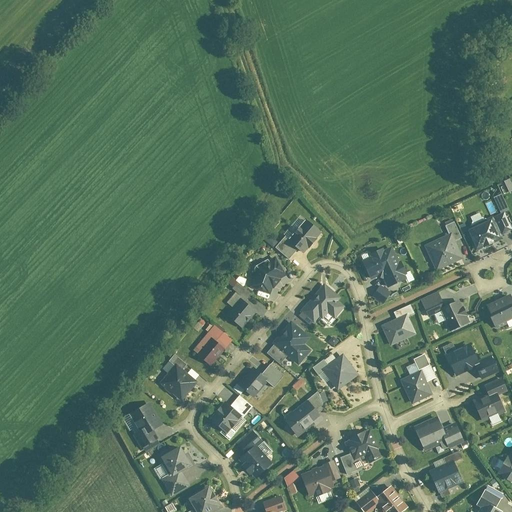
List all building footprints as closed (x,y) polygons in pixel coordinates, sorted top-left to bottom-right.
[(504,216),(494,221),(499,234),(510,229),(504,216)] [(324,232),(308,220),(290,243),(306,256),(324,232)] [(474,230),(483,250),(503,241),(499,234),(494,221),(474,230)] [(456,234),(427,246),(438,272),(467,260),(456,234)] [(284,240),(278,249),(292,260),(299,250),(284,240)] [(396,288),(409,283),(394,247),(361,261),(368,278),(389,270),(396,288)] [(269,250),(243,279),(266,300),(292,271),(269,250)] [(326,283),(303,311),(317,323),(322,317),(325,319),(330,313),(337,319),(347,307),(340,301),(343,297),(326,283)] [(393,293),(381,286),(374,298),(386,305),(393,293)] [(249,293),(234,310),(249,323),(264,306),(249,293)] [(441,293),(423,301),(429,315),(446,308),(441,293)] [(511,296),(484,309),(495,334),(511,326),(511,296)] [(462,303),(443,311),(451,332),(470,324),(462,303)] [(408,314),(383,326),(394,347),(419,335),(408,314)] [(301,365),(312,351),(306,346),(316,334),(296,318),(275,344),(301,365)] [(232,343),(218,332),(205,348),(219,359),(232,343)] [(447,359),(455,377),(480,365),(472,347),(447,359)] [(346,355),(324,370),(339,392),(361,378),(346,355)] [(288,366),(293,360),(289,357),(284,363),(288,366)] [(201,382),(181,363),(163,381),(183,401),(201,382)] [(479,372),(483,383),(502,375),(497,364),(479,372)] [(267,374),(256,365),(242,383),(257,395),(268,381),(276,387),(286,376),(274,366),(267,374)] [(420,373),(403,383),(414,405),(432,395),(420,373)] [(302,378),(294,387),(299,392),(306,383),(302,378)] [(472,402),(481,423),(503,413),(494,392),(472,402)] [(246,411),(231,397),(213,417),(228,431),(246,411)] [(164,425),(150,401),(133,411),(142,427),(137,430),(145,445),(160,437),(156,430),(164,425)] [(326,422),(315,402),(288,417),(300,437),(326,422)] [(440,418),(415,428),(425,452),(445,444),(448,451),(464,445),(455,421),(443,426),(440,418)] [(257,479),(276,465),(261,446),(269,441),(260,429),(242,442),(247,449),(239,456),(257,479)] [(373,430),(346,443),(353,457),(345,461),(353,476),(387,459),(373,430)] [(196,462),(183,438),(161,449),(171,469),(165,472),(174,488),(193,479),(187,467),(196,462)] [(511,450),(499,475),(511,482),(511,450)] [(337,458),(304,470),(314,495),(347,483),(337,458)] [(460,462),(432,474),(442,497),(470,484),(460,462)] [(283,481),(289,488),(299,480),(294,473),(283,481)] [(358,479),(352,482),(356,489),(362,486),(358,479)] [(214,511),(212,508),(224,501),(212,481),(189,494),(199,511),(214,511)] [(376,494),(360,505),(365,511),(382,511),(384,511),(385,511),(411,511),(396,491),(382,501),(376,494)] [(496,511),(493,510),(499,500),(485,492),(477,505),(482,508),(479,511),(496,511)] [(285,511),(283,503),(269,508),(270,511),(285,511)]
